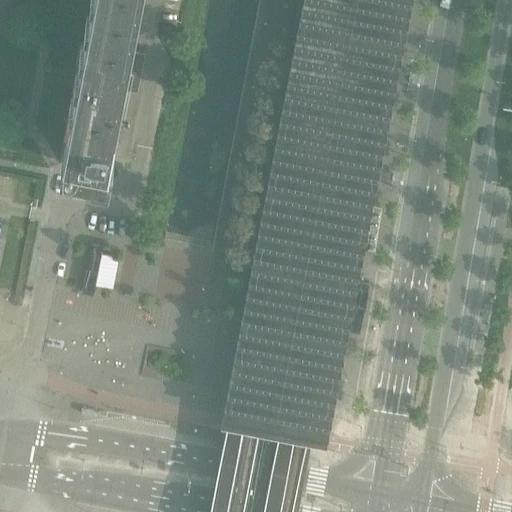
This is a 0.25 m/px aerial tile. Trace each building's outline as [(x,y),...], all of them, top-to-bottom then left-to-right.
[(126,49),(135,0),(94,0),(79,81),(75,98),(63,164),(102,172),(110,133),(115,134),(123,90),(125,84),(136,83),(136,78),(139,60),(130,58),(131,50),(126,49)] [(351,0),(295,0),(233,332),(218,410),(268,420),(351,0)] [(351,0),(268,420),(321,429),(336,352),(402,0),(351,0)] [(97,276),(103,247),(103,246),(103,245),(102,245),(102,244),(101,244),(100,244),(96,243),(95,243),(94,243),(93,243),(92,243),(92,244),(86,274),(86,275),(85,276),(85,277),(85,278),(85,279),(84,280),(84,281),(84,282),(84,283),(84,284),(84,285),(83,286),(83,287),(83,288),(83,290),(83,291),(83,292),(83,293),(84,293),(86,294),(87,294),(88,294),(89,295),(90,295),(91,295),(92,295),(93,295),(94,294),(94,293),(95,292),(95,291),(95,290),(95,289),(95,288),(95,287),(95,285),(96,284),(96,283),(96,282),(97,281),(97,280),(97,279),(97,278),(97,277),(97,276)] [(363,314),(371,274),(371,273),(370,273),(367,272),(364,271),(361,271),(360,271),(360,272),(352,312),(351,314),(350,319),(350,320),(350,321),(351,321),(352,322),(353,322),(358,323),(360,323),(361,323),(362,323),(362,322),(364,316),(364,315),(363,314)]
